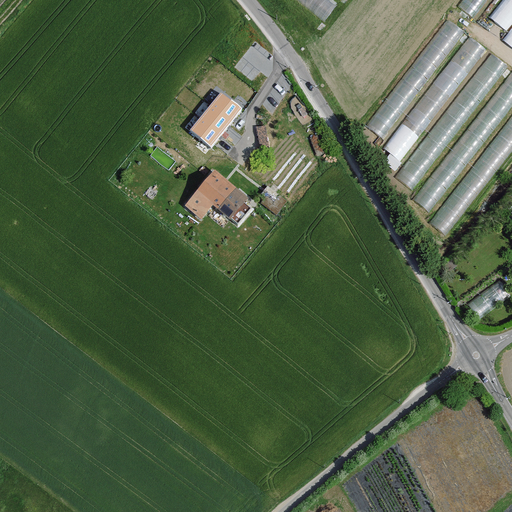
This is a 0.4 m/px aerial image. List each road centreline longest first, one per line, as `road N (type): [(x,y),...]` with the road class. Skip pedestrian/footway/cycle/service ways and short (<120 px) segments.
road 1 (tertiary): [(249,0),(302,70),(476,355)]
road 2 (unclassified): [(476,355),(283,511)]
road 3 (unknown): [(293,59),(226,171)]
